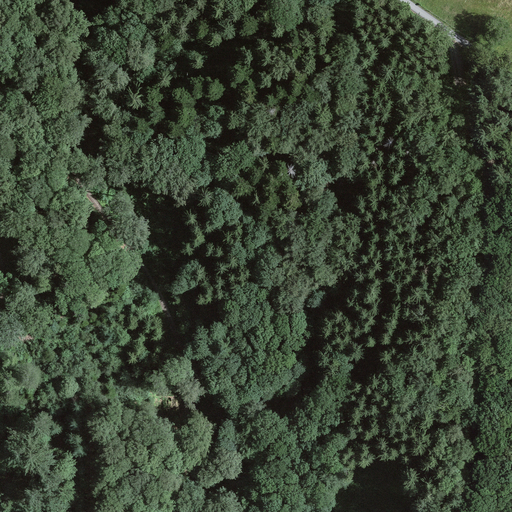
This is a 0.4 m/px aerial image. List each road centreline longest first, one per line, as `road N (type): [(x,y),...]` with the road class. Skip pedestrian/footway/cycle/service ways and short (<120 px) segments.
road 1 (track): [(52,0),(42,98),(73,173),(159,290),(208,445),(200,511)]
road 2 (track): [(452,36),(483,191),(460,511)]
road 3 (unclassified): [(401,0),(511,72)]
